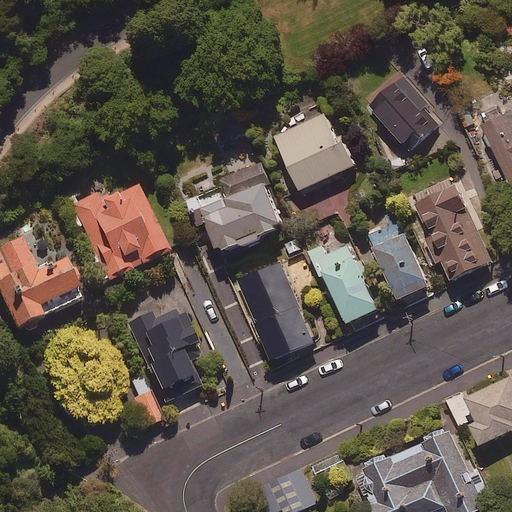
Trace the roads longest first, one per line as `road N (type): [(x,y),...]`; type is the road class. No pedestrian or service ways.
road 1 (residential): [(190,491),(194,469),(210,455),(511,311)]
road 2 (tertiary): [(188,0),(68,62),(0,130)]
